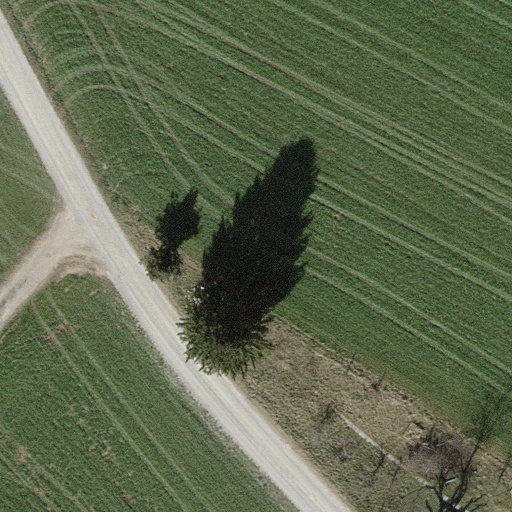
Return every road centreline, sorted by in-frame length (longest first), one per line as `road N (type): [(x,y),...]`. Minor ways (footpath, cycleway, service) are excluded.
road 1 (track): [(331,511),(183,350),(86,206),(0,35)]
road 2 (track): [(86,206),(0,311)]
